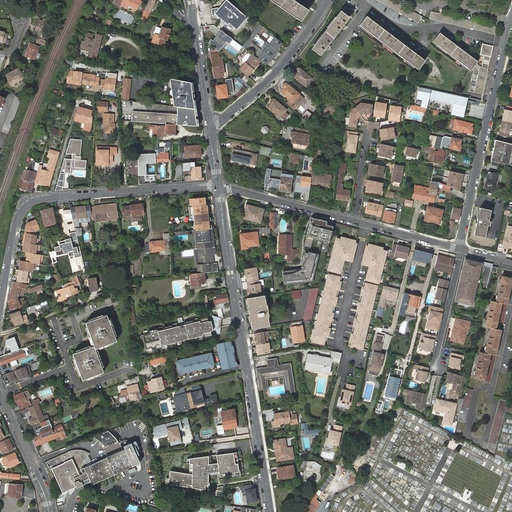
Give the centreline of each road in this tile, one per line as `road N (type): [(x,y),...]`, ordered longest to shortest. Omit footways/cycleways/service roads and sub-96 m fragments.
road 1 (residential): [(218,187),(270,511)]
road 2 (residential): [(0,313),(16,221),(31,201),(218,187)]
road 3 (residential): [(460,249),(506,41)]
road 4 (residential): [(326,0),(286,60),(208,128)]
road 5 (residential): [(359,0),(399,29),(437,26),(506,41)]
road 6 (residential): [(352,220),(218,187)]
road 7 (residential): [(0,395),(49,511)]
